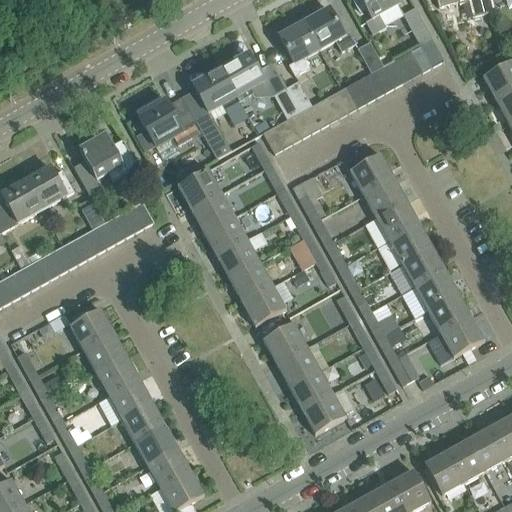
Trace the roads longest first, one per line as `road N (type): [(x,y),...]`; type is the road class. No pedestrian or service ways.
road 1 (residential): [(249,511),(511,366)]
road 2 (residential): [(237,511),(106,268)]
road 3 (tertiary): [(0,129),(226,0)]
road 4 (residential): [(511,338),(381,117)]
